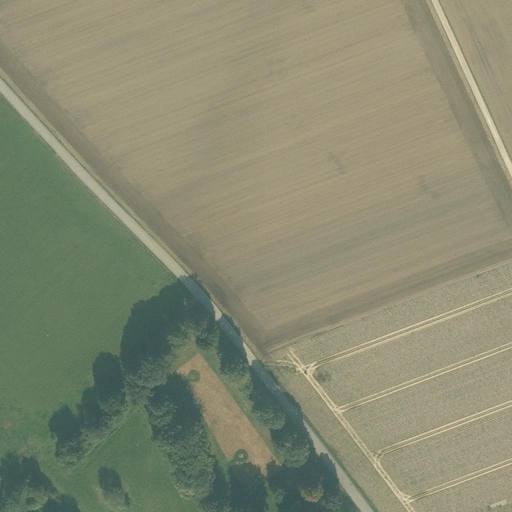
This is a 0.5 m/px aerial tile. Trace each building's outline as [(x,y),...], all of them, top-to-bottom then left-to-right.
[(170,350),(175,357),(194,342),(189,336),(170,350)] [(200,350),(181,365),(186,371),(205,357),(200,350)] [(212,366),(193,380),(198,387),(217,372),(212,366)] [(224,381),(205,396),(209,402),(229,387),(224,381)] [(235,396),(216,410),(221,417),(240,402),(235,396)] [(246,410),(227,425),(232,432),(251,417),(246,410)] [(257,425),(238,440),(243,446),(262,432),(257,425)] [(268,440),(249,454),(254,461),(273,446),(268,440)] [(279,454),(260,469),(265,475),(284,461),(279,454)]
